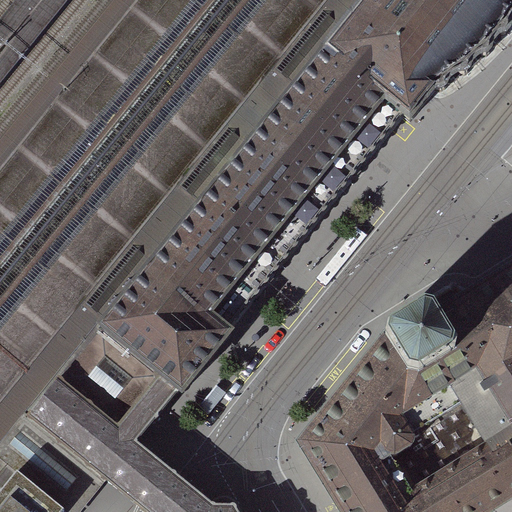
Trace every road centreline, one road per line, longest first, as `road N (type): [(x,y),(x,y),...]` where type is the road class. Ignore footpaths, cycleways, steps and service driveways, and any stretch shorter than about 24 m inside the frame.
road 1 (residential): [(411,220),(234,435),(278,511)]
road 2 (residential): [(511,97),(411,220)]
